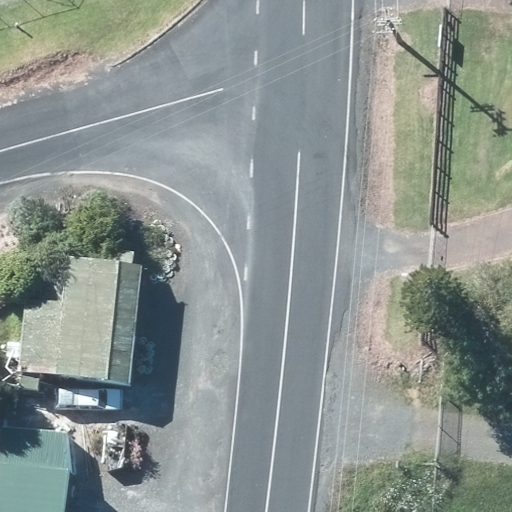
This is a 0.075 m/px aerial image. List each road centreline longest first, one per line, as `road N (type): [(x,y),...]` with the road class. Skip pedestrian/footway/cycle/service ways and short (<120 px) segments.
road 1 (tertiary): [(270,511),(294,342),(307,30)]
road 2 (unclassified): [(0,123),(307,30)]
